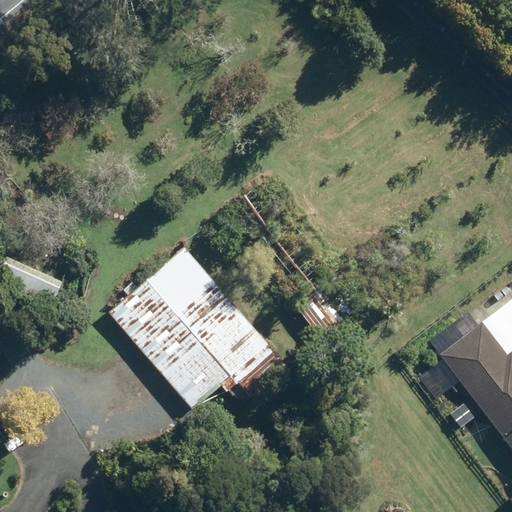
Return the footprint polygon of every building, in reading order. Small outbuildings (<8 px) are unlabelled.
[(109,315),(194,414),(221,391),(228,399),(243,386),(256,401),(290,371),(185,250),(109,315)] [(0,288),(52,311),(64,284),(0,256),(0,288)] [(298,311),(321,340),(356,315),(333,285),(298,311)] [(442,360),(511,449),(511,354),(508,357),(484,327),(442,360)] [(441,360),(417,379),(434,401),(459,382),(441,360)]
